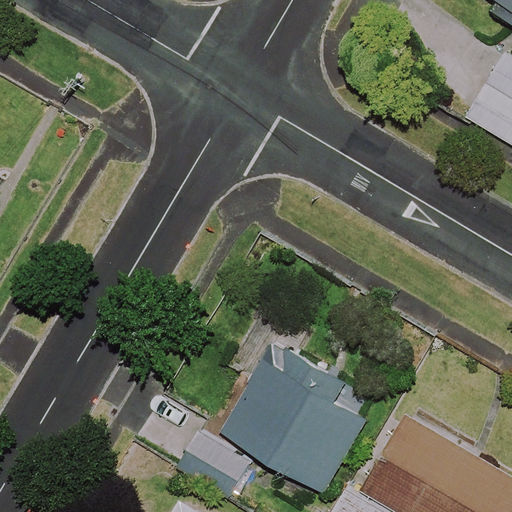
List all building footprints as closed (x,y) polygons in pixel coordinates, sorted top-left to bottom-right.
[(511,0),(500,0),(491,18),(511,29),(511,0)] [(511,55),(509,54),(472,119),(511,141),(511,55)] [(279,338),(227,430),(164,395),(140,438),(233,491),(258,448),(330,489),(371,416),(339,398),(350,378),(279,338)] [(511,511),(511,470),(409,414),(369,489),(351,479),(332,511),(511,511)] [(207,511),(188,501),(181,511),(207,511)]
